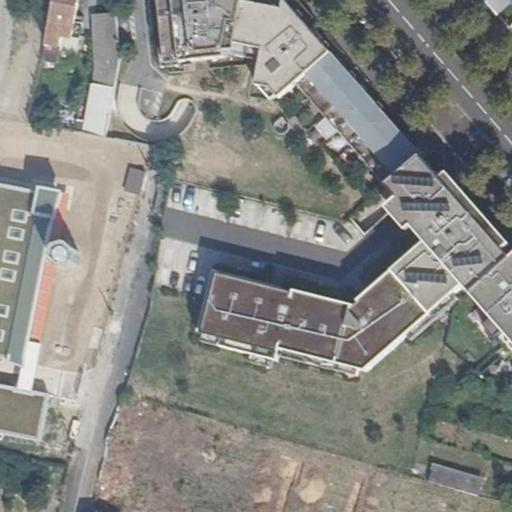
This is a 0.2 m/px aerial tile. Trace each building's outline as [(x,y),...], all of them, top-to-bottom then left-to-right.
[(81,0),(58,0),(46,64),(59,66),(61,58),(64,39),(81,42),(84,25),(77,24),(81,0)] [(248,4),(248,0),(160,0),(169,67),(228,60),(228,54),(239,53),(238,47),(261,52),(257,58),(259,88),(275,88),(284,98),(301,83),(388,186),(423,157),(301,12),(309,6),(304,0),(285,0),(284,8),(248,4)] [(511,0),(483,0),(498,17),(511,4),(511,0)] [(122,55),(117,16),(96,18),(102,69),(89,136),(107,139),(122,55)] [(77,61),(81,42),(64,39),(61,58),(77,61)] [(187,129),(193,101),(177,97),(171,125),(187,129)] [(218,273),(202,336),(225,341),(223,349),(281,364),(284,352),(370,374),(467,288),(494,319),(487,325),(511,354),(511,259),(423,157),(388,186),(399,201),(393,206),(427,244),(357,308),(218,273)] [(31,342),(63,195),(0,181),(0,427),(42,437),(50,397),(33,393),(43,345),(31,342)] [(511,435),(511,411),(508,410),(501,432),(511,435)] [(431,483),(479,497),(483,482),(436,469),(431,483)]
